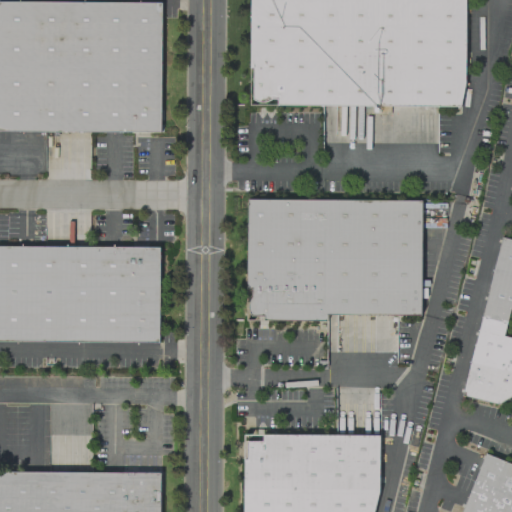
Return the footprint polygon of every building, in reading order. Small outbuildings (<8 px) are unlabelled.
[(250,0),(250,104),(459,105),(464,82),(464,0),(250,0)] [(0,1),(159,2),(158,131),(0,131),(0,1)] [(247,199),(420,200),(419,314),(325,314),(325,320),(246,319),(247,199)] [(501,237),(511,239),(511,308),(509,308),(502,335),(511,337),(511,393),(496,403),(461,395),(501,237)] [(0,245),(158,247),(157,342),(0,341),(0,245)] [(261,434),(378,435),(377,491),(371,511),(243,511),(243,459),(246,459),(246,440),(261,440),(261,434)] [(459,511),(484,453),(511,464),(511,511),(459,511)] [(0,511),(0,472),(158,474),(157,511),(0,511)]
